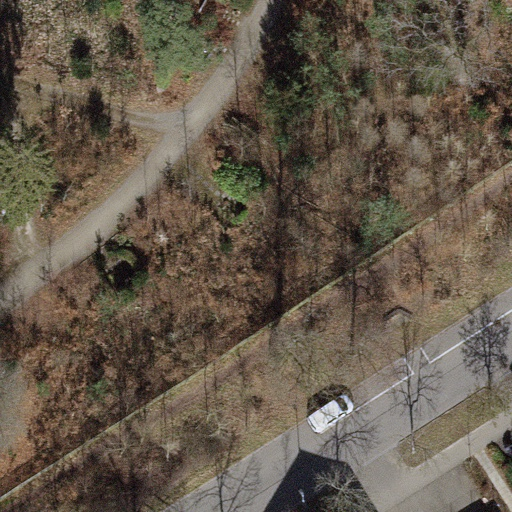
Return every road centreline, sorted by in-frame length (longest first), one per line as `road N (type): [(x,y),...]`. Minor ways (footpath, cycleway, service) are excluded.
road 1 (track): [(0,297),(103,223),(239,74),(272,0)]
road 2 (unclassified): [(235,511),(511,332)]
